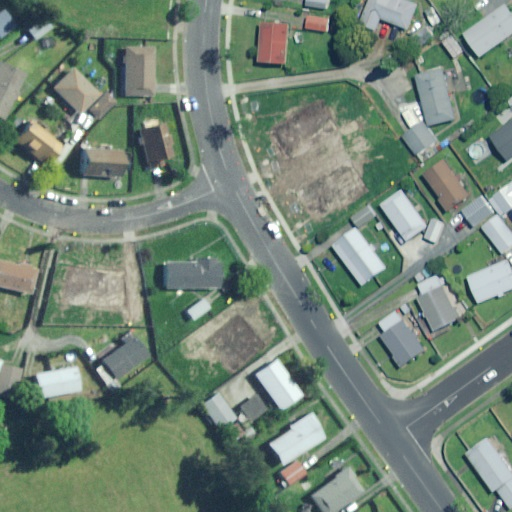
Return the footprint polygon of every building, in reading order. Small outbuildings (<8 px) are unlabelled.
[(328,0),(307,0),(307,6),(327,9),(328,0)] [(419,5),(405,0),(370,0),(361,25),(377,31),(382,19),(409,30),(419,5)] [(511,35),(511,13),(506,5),(465,35),(481,58),(511,35)] [(0,35),(13,26),(1,9),(0,9),(0,35)] [(49,27),(41,17),(23,30),(31,41),(49,27)] [(329,20),(308,17),(306,29),(328,32),(329,20)] [(290,25),(261,23),(259,63),(288,64),(290,25)] [(464,52),(453,36),(443,42),(455,59),(464,52)] [(149,50),(121,48),(120,96),(148,97),(149,50)] [(0,118),(9,101),(11,102),(16,92),(14,91),(21,75),(0,65),(0,118)] [(456,120),(442,68),(416,75),(429,127),(456,120)] [(74,116),(83,108),(94,120),(112,102),(99,88),(94,94),(69,69),(48,89),(74,116)] [(331,120),(317,103),(308,111),(304,106),(272,132),(290,154),(331,120)] [(58,144),(24,120),(9,140),(43,165),(58,144)] [(360,130),(355,120),(336,130),(341,140),(360,130)] [(438,141),(425,121),(401,136),(414,156),(438,141)] [(511,122),(491,137),(509,162),(511,159),(511,122)] [(168,157),(160,124),(136,129),(145,169),(159,166),(157,159),(168,157)] [(480,134),(471,125),(461,134),(470,143),(480,134)] [(368,151),(363,140),(346,148),(351,158),(368,151)] [(115,177),(116,151),(78,149),(77,176),(115,177)] [(470,196),(445,161),(425,176),(440,197),(437,199),(447,213),(470,196)] [(309,209),(311,208),(314,215),(360,192),(348,167),(306,188),(300,191),(309,209)] [(511,183),(490,200),(502,217),(511,209),(511,183)] [(429,227),(403,191),(382,206),(408,242),(429,227)] [(494,214),(481,197),(461,213),(474,229),(494,214)] [(377,216),(370,206),(352,218),(360,228),(377,216)] [(511,247),(511,233),(499,216),(482,229),(503,254),(511,247)] [(445,224),(434,220),(426,238),(437,243),(445,224)] [(372,242),(370,244),(359,229),(335,247),(364,286),(388,268),(377,253),(379,252),(372,242)] [(214,259),(191,259),(191,264),(161,264),(161,289),(214,289),(214,259)] [(478,304),(499,296),(500,299),(508,295),(507,292),(511,290),(511,269),(508,261),(468,278),(478,304)] [(32,270),(0,262),(0,288),(26,295),(32,270)] [(89,302),(89,305),(97,307),(97,304),(116,308),(122,279),(73,269),(67,297),(89,302)] [(466,317),(450,284),(445,274),(440,277),(438,273),(416,284),(423,298),(419,300),(435,332),(466,317)] [(206,308),(199,298),(182,311),(189,321),(206,308)] [(145,311),(146,303),(126,301),(124,321),(136,322),(137,310),(145,311)] [(425,352),(397,312),(380,324),(386,333),(381,336),(403,367),(425,352)] [(234,369),(260,346),(252,337),(256,334),(238,313),(223,326),(226,329),(211,342),(234,369)] [(208,341),(200,330),(181,343),(189,354),(208,341)] [(144,356),(129,337),(90,366),(104,386),(144,356)] [(298,395),(272,359),(251,374),(277,410),(298,395)] [(75,391),(71,367),(31,375),(35,398),(75,391)] [(232,419),(214,394),(197,406),(216,431),(232,419)] [(264,409),(254,395),(236,407),(246,421),(264,409)] [(315,426),(307,414),(285,428),(287,431),(265,445),(278,466),(320,439),(312,427),(315,426)] [(511,472),(488,439),(468,455),(495,493),(498,490),(511,509),(511,472)] [(285,486),(303,474),(298,467),(301,465),(297,459),(276,473),(285,486)] [(346,467),(345,468),(306,496),(317,511),(331,511),(360,491),(351,478),(353,477),(346,467)]
